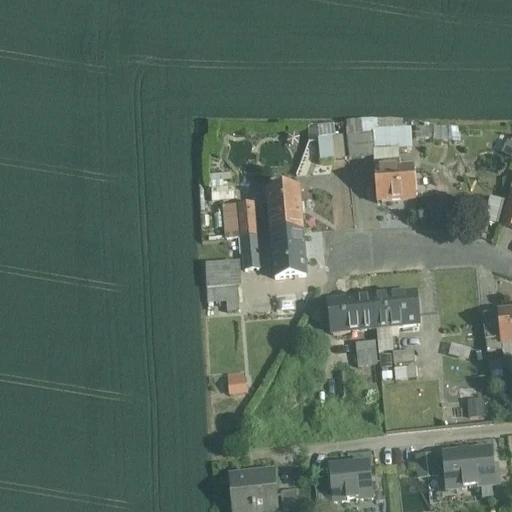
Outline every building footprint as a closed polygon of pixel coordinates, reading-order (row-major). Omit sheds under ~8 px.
[(406,152),(405,133),(373,133),(373,136),(374,153),(398,152),(406,152)] [(373,136),(346,138),(348,162),(375,159),(374,153),(373,136)] [(342,139),(331,140),(333,163),(344,161),(342,139)] [(331,140),(318,141),(320,163),(333,163),(331,140)] [(398,152),(374,153),(375,159),(375,165),(373,165),(376,205),(416,202),(413,169),(400,171),(398,152)] [(232,189),(210,191),(211,204),(233,202),(232,189)] [(297,191),(267,194),(270,237),(301,235),(297,191)] [(511,195),(503,228),(511,231),(511,195)] [(252,206),(238,208),(240,230),(254,228),(252,206)] [(238,208),(222,209),(225,241),(238,240),(241,240),(240,230),(238,208)] [(254,228),(240,230),(241,240),(255,239),(254,228)] [(301,235),(270,237),(274,280),(305,278),(301,235)] [(241,240),(238,240),(241,273),(258,271),(255,239),(241,240)] [(372,300),(375,331),(418,327),(415,296),(372,300)] [(372,300),(328,304),(331,336),(375,332),(375,331),(372,300)] [(511,312),(498,314),(498,316),(501,346),(502,346),(503,352),(502,352),(502,358),(511,356),(511,312)] [(498,316),(483,318),(486,354),(502,352),(503,352),(502,346),(501,346),(498,316)] [(375,344),(356,346),(358,369),(377,366),(375,344)] [(413,353),(393,354),(393,365),(414,364),(413,353)] [(415,369),(394,371),(395,382),(416,381),(415,369)] [(230,373),(229,393),(247,393),(247,374),(230,373)] [(375,387),(355,389),(356,397),(376,395),(375,387)] [(491,450),(444,454),(447,488),(494,484),(491,450)] [(439,454),(417,455),(418,479),(439,478),(439,454)] [(328,466),(332,504),(373,500),(368,461),(328,466)] [(276,511),(273,473),(229,477),(232,511),(276,511)] [(296,511),(295,493),(280,494),(281,511),(296,511)]
